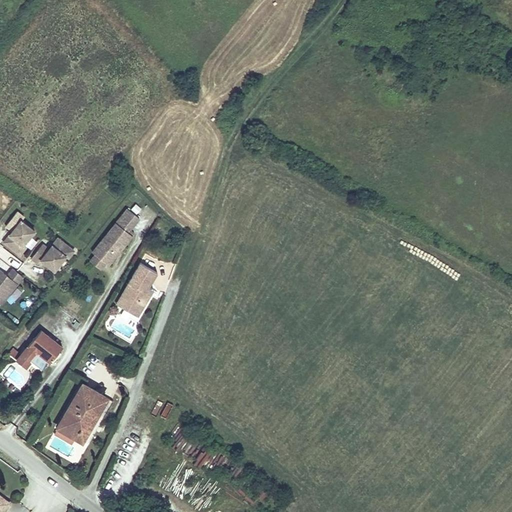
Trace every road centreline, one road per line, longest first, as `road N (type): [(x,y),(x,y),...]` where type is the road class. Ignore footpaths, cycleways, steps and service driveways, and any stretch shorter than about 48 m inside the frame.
road 1 (track): [(338,0),(266,82),(235,135),(255,119),(310,108),(430,103),(511,83)]
road 2 (track): [(235,135),(87,506)]
